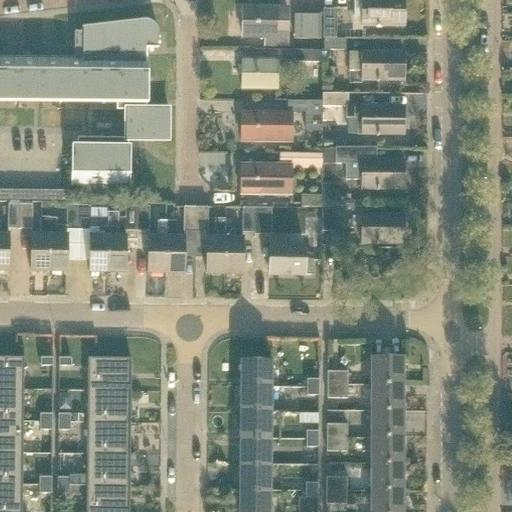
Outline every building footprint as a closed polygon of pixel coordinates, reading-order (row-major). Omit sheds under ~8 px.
[(353,0),(353,18),(362,18),(362,27),(402,28),(402,0),(353,0)] [(287,8),(277,8),(243,7),(242,38),(263,38),(263,46),(286,46),(287,8)] [(323,39),(335,39),(335,10),(323,10),(323,39)] [(319,39),(319,16),(294,16),(294,39),(319,39)] [(0,99),(118,101),(118,108),(124,108),(124,138),(76,138),(76,146),(72,146),(71,184),(126,185),(127,139),(167,139),(167,108),(146,108),(147,47),(159,47),(159,32),(157,25),(152,20),(145,19),(82,27),(82,28),(83,28),(83,32),(75,32),(74,60),(0,59),(0,99)] [(345,51),(345,39),(323,41),(323,50),(345,51)] [(319,63),(319,51),(294,51),(293,63),(319,63)] [(403,82),(403,53),(349,53),(349,71),(362,72),(362,81),(403,82)] [(276,91),(277,60),(242,60),(242,90),(276,91)] [(331,82),(322,82),(321,94),(331,94),(331,82)] [(323,107),(347,107),(347,95),(323,95),(323,107)] [(305,114),(305,117),(305,133),(321,133),(321,117),(320,102),(287,102),(287,113),(292,113),(305,114)] [(403,108),(357,108),(346,108),(345,119),(348,119),(347,135),(403,136),(403,108)] [(291,143),(292,113),(241,112),(241,142),(291,143)] [(345,181),(362,181),(362,191),(376,191),(376,192),(378,192),(378,191),(403,191),(403,162),(376,162),(376,149),(335,149),(335,165),(345,165),(345,181)] [(321,171),(321,155),(279,154),(279,164),(292,164),(292,170),(321,171)] [(240,195),(275,195),(291,195),(291,165),(241,165),(240,195)] [(8,192),(8,201),(56,201),(57,193),(8,192)] [(107,212),(107,204),(90,204),(90,212),(107,212)] [(322,232),(335,232),(335,204),(322,204),(322,232)] [(7,229),(20,229),(20,205),(7,205),(7,229)] [(20,205),(20,229),(31,229),(31,205),(20,205)] [(66,228),(78,228),(79,206),(61,206),(61,228),(66,228)] [(78,228),(78,230),(90,230),(90,206),(79,206),(78,228)] [(124,231),(136,231),(136,207),(125,207),(124,231)] [(136,207),(136,231),(148,231),(148,207),(136,207)] [(183,232),(195,232),(195,208),(183,208),(183,232)] [(195,208),(195,232),(207,232),(207,208),(195,208)] [(254,234),(254,209),(241,209),(241,233),(254,233),(254,234)] [(270,209),(254,209),(254,234),(270,234),(270,209)] [(107,212),(107,228),(107,272),(124,272),(124,238),(117,237),(117,212),(107,212)] [(403,245),(403,218),(362,217),(362,245),(403,245)] [(50,219),(48,219),(40,219),(40,236),(31,236),(31,271),(49,271),(50,219)] [(50,219),(49,271),(66,271),(66,236),(66,228),(61,228),(55,227),(55,219),(50,219)] [(217,239),(214,239),(206,238),(206,274),(224,274),(224,228),(223,228),(223,220),(213,220),(213,232),(217,232),(217,239)] [(166,222),(165,222),(156,222),(156,238),(148,238),(147,273),(165,273),(166,222)] [(166,222),(165,273),(184,273),(184,238),(175,238),(175,222),(166,222)] [(89,272),(107,272),(107,228),(97,228),(97,237),(89,237),(89,272)] [(224,228),(224,274),(241,274),(242,239),(233,239),(233,228),(224,228)] [(269,274),(303,275),(303,274),(311,274),(312,259),(304,260),(304,247),(283,247),(283,237),(269,237),(269,274)] [(0,358),(0,390),(23,391),(23,359),(0,358)] [(87,360),(87,392),(130,392),(131,360),(87,360)] [(240,361),(240,388),(271,388),(271,362),(240,361)] [(371,389),(402,389),(402,363),(371,363),(371,389)] [(326,373),(326,386),(347,386),(347,372),(326,373)] [(347,400),(347,386),(326,386),(326,400),(347,400)] [(240,388),(239,414),(270,414),(271,388),(240,388)] [(371,416),(402,416),(402,389),(371,389),(371,416)] [(0,390),(0,422),(23,423),(23,391),(0,390)] [(87,392),(87,424),(130,424),(130,392),(87,392)] [(239,414),(239,440),(270,440),(270,414),(239,414)] [(371,442),(402,442),(402,416),(371,416),(371,442)] [(0,422),(0,454),(22,455),(23,423),(0,422)] [(87,424),(86,456),(129,456),(130,424),(87,424)] [(326,439),(347,439),(347,426),(326,426),(326,439)] [(306,433),(306,441),(318,441),(317,433),(306,433)] [(347,453),(347,439),(326,439),(326,452),(347,453)] [(239,440),(239,466),(270,467),(270,440),(239,440)] [(371,469),(402,469),(402,442),(371,442),(371,469)] [(0,454),(0,486),(22,487),(22,455),(0,454)] [(86,456),(86,488),(129,488),(129,456),(86,456)] [(239,466),(238,492),(269,493),(270,467),(239,466)] [(371,495),(402,495),(402,469),(371,469),(371,495)] [(325,492),(346,492),(346,479),(325,479),(325,492)] [(305,484),(305,492),(317,492),(317,484),(305,484)] [(0,486),(0,511),(21,511),(22,487),(0,486)] [(86,488),(85,511),(128,511),(129,488),(86,488)] [(238,492),(238,511),(269,511),(269,493),(238,492)] [(305,492),(305,500),(317,500),(317,492),(305,492)] [(346,505),(346,492),(325,492),(325,505),(346,505)] [(401,511),(402,495),(371,495),(370,511),(401,511)]
